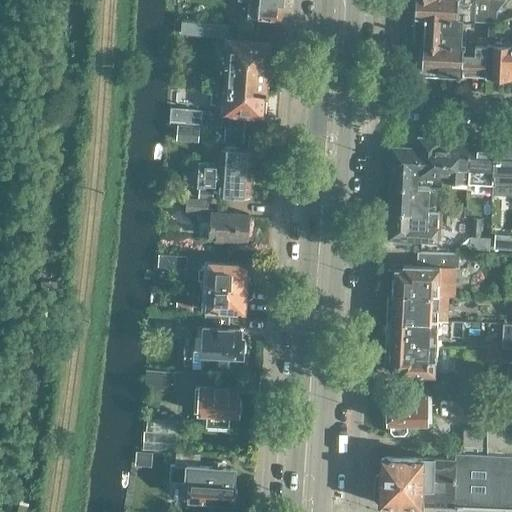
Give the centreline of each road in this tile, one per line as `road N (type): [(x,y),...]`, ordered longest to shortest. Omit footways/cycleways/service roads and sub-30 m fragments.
road 1 (secondary): [(310,511),(335,104)]
road 2 (residential): [(335,104),(511,115)]
